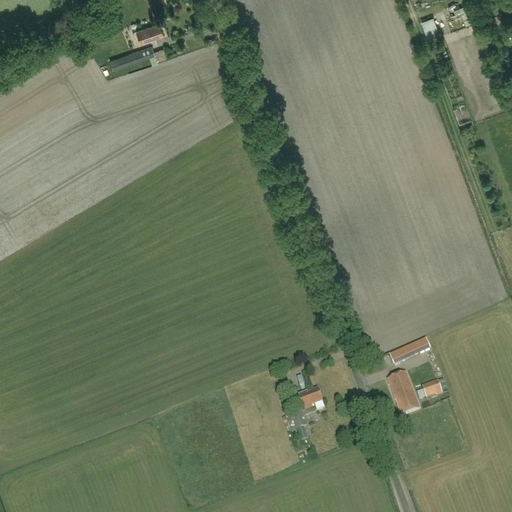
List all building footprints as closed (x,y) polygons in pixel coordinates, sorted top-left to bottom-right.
[(427,35),(440,31),(435,17),(422,21),(427,35)] [(455,33),(466,29),(463,22),(452,26),(455,33)] [(136,31),(140,43),(163,35),(159,23),(136,31)] [(113,70),(149,57),(152,66),(158,64),(157,62),(166,58),(163,49),(154,52),(152,46),(110,61),(113,70)] [(395,362),(403,359),(401,352),(392,354),(395,362)] [(388,380),(396,401),(397,401),(399,405),(398,405),(398,406),(397,406),(401,416),(420,408),(406,372),(388,380)] [(422,399),(427,397),(428,398),(442,393),(437,380),(423,386),(424,390),(419,392),(418,394),(419,397),(422,399)] [(318,387),(299,395),(305,410),(315,406),(316,410),(325,407),(318,387)] [(301,411),(283,418),(288,432),(297,429),(301,440),(308,438),(304,426),(307,425),(301,411)]
